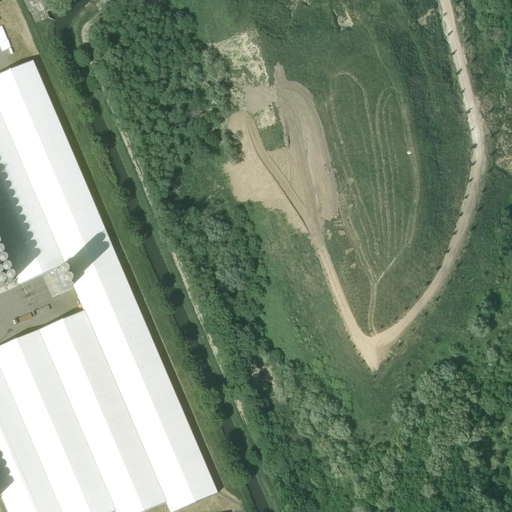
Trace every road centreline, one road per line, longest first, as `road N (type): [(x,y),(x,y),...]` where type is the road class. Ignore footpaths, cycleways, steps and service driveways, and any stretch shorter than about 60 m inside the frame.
road 1 (track): [(102,0),(85,27),(85,56),(281,511)]
road 2 (track): [(446,0),(479,164),(442,275),(372,355)]
